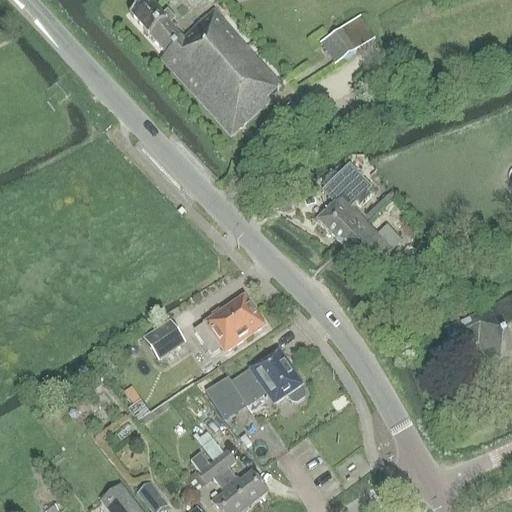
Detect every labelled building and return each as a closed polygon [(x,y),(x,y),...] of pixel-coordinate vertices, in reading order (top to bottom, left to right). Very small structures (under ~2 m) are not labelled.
[(147,1),(130,16),(165,56),(160,60),(230,138),(270,102),(267,100),(281,88),(214,13),(183,41),(170,26),(175,21),(167,11),(161,17),(147,1)] [(327,40),(326,40),(340,62),(355,52),(341,31),(327,40)] [(342,250),(366,226),(350,209),(371,189),(349,167),(321,193),(334,206),(316,223),(342,250)] [(409,216),(395,201),(384,211),(398,226),(409,216)] [(382,229),(376,236),(366,226),(342,250),(367,276),(391,252),(387,248),(394,241),(382,229)] [(411,272),(428,258),(417,246),(400,260),(411,272)] [(511,297),(473,314),(475,319),(446,332),(456,356),(478,346),(499,391),(511,384),(511,297)] [(224,355),(264,329),(244,299),(194,333),(210,357),(221,350),(224,355)] [(158,364),(186,345),(170,322),(143,341),(158,364)] [(133,348),(128,350),(126,355),(130,360),(135,359),(138,355),(137,350),(133,348)] [(299,389),(301,387),(277,352),(249,371),(250,372),(230,385),(227,380),(204,395),(223,424),(245,409),(246,410),(266,396),(273,407),(287,397),(292,404),(296,405),(303,400),(303,396),(299,389)] [(101,386),(90,371),(77,380),(89,395),(101,386)] [(193,385),(188,378),(173,388),(178,395),(193,385)] [(208,436),(198,444),(213,464),(224,455),(208,436)] [(245,449),(250,445),(244,437),(239,441),(245,449)] [(267,496),(251,475),(240,483),(237,479),(235,481),(227,471),(235,464),(227,453),(224,455),(213,464),(212,465),(248,511),(267,496)] [(245,511),(248,511),(212,465),(208,467),(200,456),(190,464),(199,475),(197,477),(205,488),(214,481),(222,492),(220,493),(223,497),(213,505),(218,511),(245,511)] [(161,511),(167,507),(149,484),(135,496),(147,511),(161,511)] [(139,511),(119,486),(98,503),(104,511),(139,511)]
